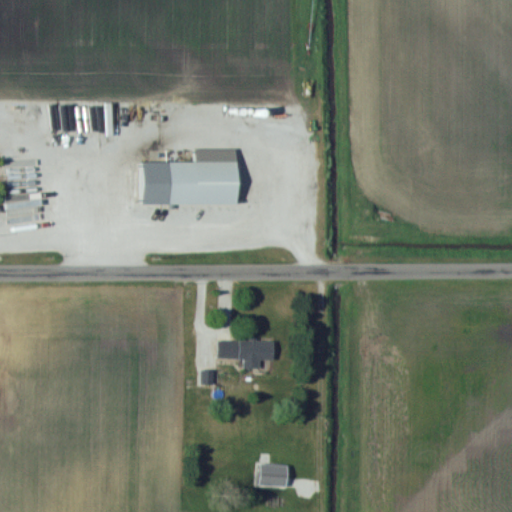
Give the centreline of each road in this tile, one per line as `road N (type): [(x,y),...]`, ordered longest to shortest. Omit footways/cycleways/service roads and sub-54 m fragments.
road 1 (residential): [(321,267),(0,269)]
road 2 (residential): [(321,267),(511,265)]
